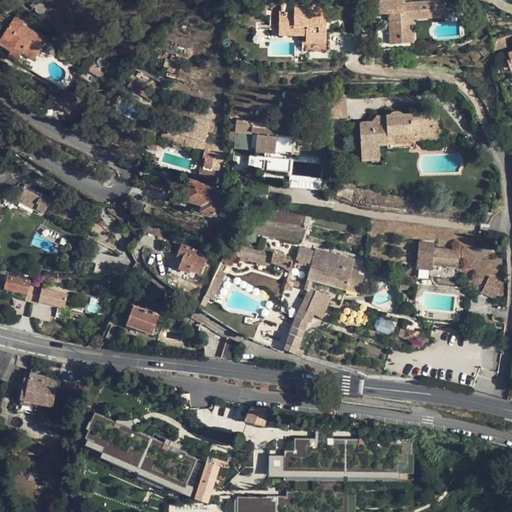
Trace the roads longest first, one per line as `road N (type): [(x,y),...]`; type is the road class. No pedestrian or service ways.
road 1 (residential): [(56,349),(179,381),(511,439)]
road 2 (secondary): [(56,349),(497,406)]
road 3 (unknown): [(340,382),(198,313),(147,273),(90,209),(0,181)]
road 4 (residential): [(0,146),(112,206),(133,201),(138,187),(126,165),(0,88)]
